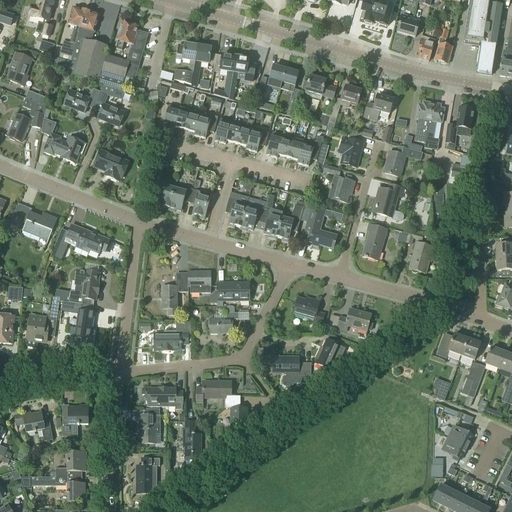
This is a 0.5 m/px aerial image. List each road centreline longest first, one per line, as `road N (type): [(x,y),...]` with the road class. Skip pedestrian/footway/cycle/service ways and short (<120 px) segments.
road 1 (tertiary): [(511,91),(174,4)]
road 2 (residential): [(120,374),(137,220)]
road 3 (residential): [(120,374),(238,361),(256,336)]
road 4 (residential): [(137,220),(0,166)]
road 5 (residential): [(478,321),(340,278)]
road 6 (residential): [(109,511),(107,458),(120,374)]
road 7 (residential): [(340,278),(375,146)]
road 8 (residential): [(478,321),(478,236),(492,193)]
road 9 (residential): [(0,393),(120,374)]
